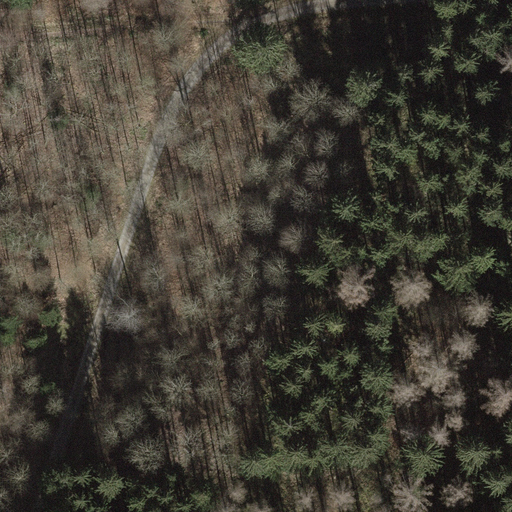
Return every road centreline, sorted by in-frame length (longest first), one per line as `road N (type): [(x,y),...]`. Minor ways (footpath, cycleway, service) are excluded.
road 1 (track): [(268,14),(224,40),(187,79),(38,511)]
road 2 (track): [(268,14),(0,34)]
